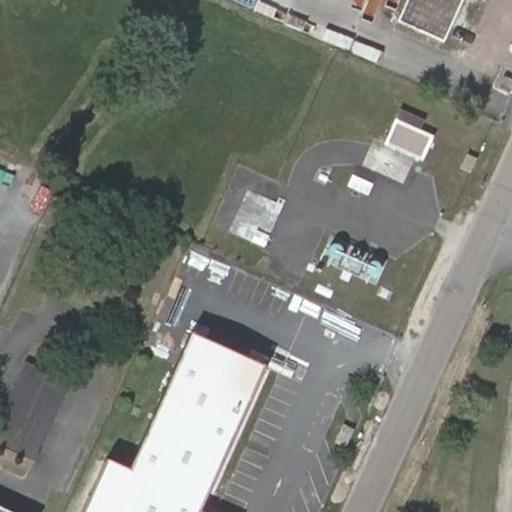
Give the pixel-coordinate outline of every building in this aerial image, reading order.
[(456,0),(404,0),(397,16),(440,36),(456,0)] [(431,134),(395,118),(385,142),(420,157),(431,134)] [(230,230),(264,245),(282,204),(248,189),(230,230)] [(271,364),(199,331),(138,471),(116,459),(90,511),(210,511),(205,509),(271,364)] [(0,447),(35,464),(72,385),(27,364),(0,420),(0,447)] [(348,429),(340,426),(333,439),(342,443),(348,429)]
